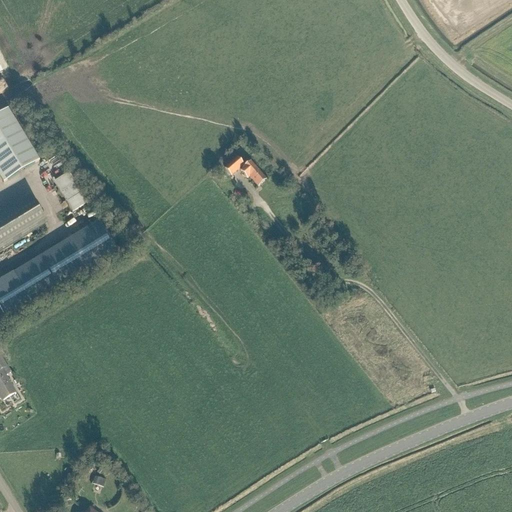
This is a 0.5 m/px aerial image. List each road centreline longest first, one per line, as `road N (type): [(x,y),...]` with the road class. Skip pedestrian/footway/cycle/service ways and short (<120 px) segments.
road 1 (tertiary): [(280,511),(377,457),(511,404)]
road 2 (unclassified): [(511,106),(459,72),(401,0)]
